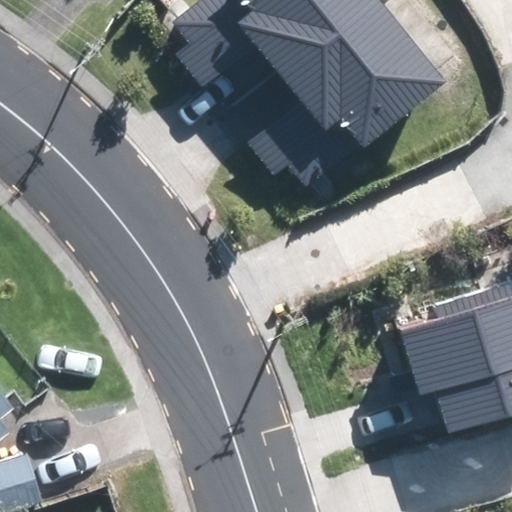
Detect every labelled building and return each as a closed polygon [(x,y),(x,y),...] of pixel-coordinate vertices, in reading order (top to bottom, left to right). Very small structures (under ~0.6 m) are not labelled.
[(311,0),(202,0),(248,54),(311,0)] [(407,49),(365,0),(311,0),(248,54),(313,129),(407,49)] [(478,22),(411,25),(418,171),(511,167),(511,0),(501,0),(503,37),(479,38),(478,22)] [(377,302),(420,414),(511,379),(511,304),(494,257),(377,302)] [(0,508),(31,499),(18,457),(0,463),(0,508)]
